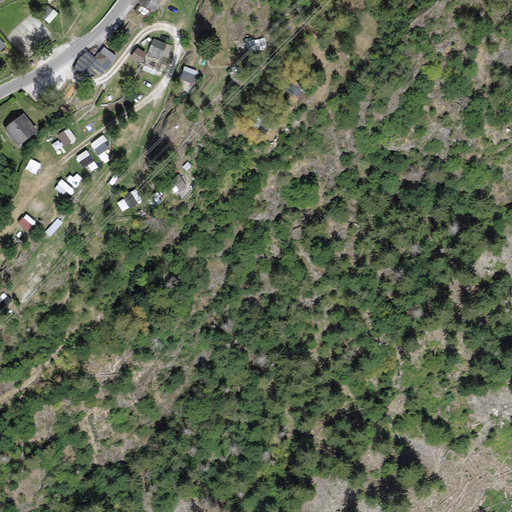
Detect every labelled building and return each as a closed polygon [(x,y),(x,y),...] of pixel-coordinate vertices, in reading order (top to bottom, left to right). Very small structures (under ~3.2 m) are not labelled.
[(142,0),(142,2),(155,9),(160,0),(142,0)] [(171,46),(154,39),(146,62),(159,68),(162,61),(165,62),(171,46)] [(146,54),(138,48),(133,55),(141,61),(146,54)] [(96,59),(88,52),(77,66),(89,76),(95,68),(101,73),(114,57),(108,52),(104,49),(96,59)] [(185,64),(180,76),(193,81),(197,69),(185,64)] [(7,129),(18,144),(35,131),(24,116),(7,129)] [(68,126),(58,133),(66,145),(76,138),(68,126)] [(102,134),(91,141),(99,152),(110,145),(102,134)] [(86,171),(97,165),(87,148),(77,154),(86,171)] [(24,213),(19,222),(29,228),(34,219),(24,213)]
